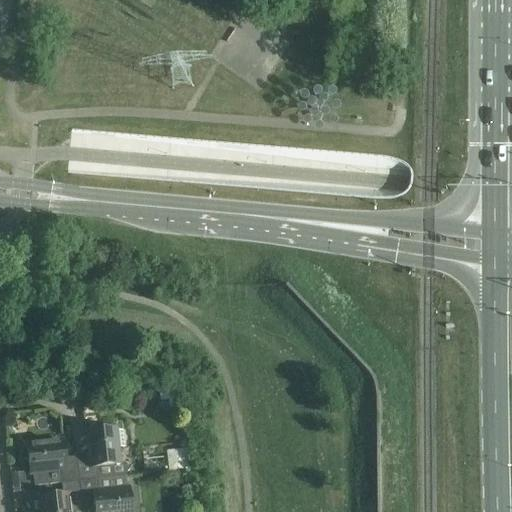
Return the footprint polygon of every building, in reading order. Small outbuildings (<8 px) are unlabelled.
[(88,457),(75,458),(78,483),(97,481),(127,478),(126,474),(130,470),(125,466),(125,463),(119,464),(117,448),(124,448),(122,431),(116,432),(115,429),(85,433),(88,457)] [(62,441),(26,445),(29,475),(33,475),(34,488),(55,486),(61,485),(78,483),(75,458),(64,459),(62,441)] [(185,449),(167,452),(171,472),(189,468),(185,449)] [(25,487),(24,474),(10,475),(11,489),(25,487)] [(97,481),(78,483),(81,506),(93,505),(94,511),(130,511),(135,510),(137,508),(135,491),(132,489),(128,490),(127,478),(97,481)] [(62,496),(38,499),(39,511),(69,511),(69,508),(81,506),(78,483),(61,485),(62,496)]
